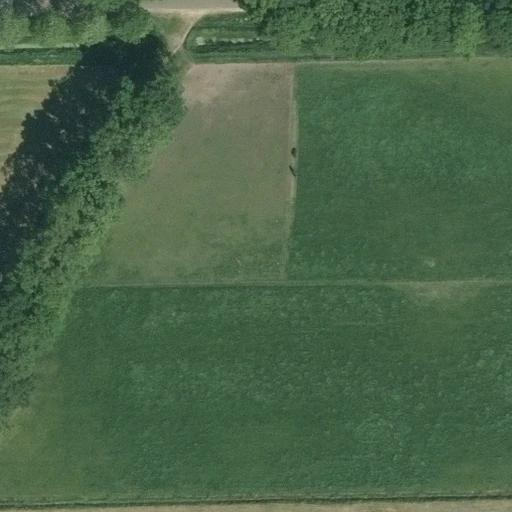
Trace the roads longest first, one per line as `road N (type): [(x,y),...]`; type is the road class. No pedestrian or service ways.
road 1 (track): [(0,344),(197,1)]
road 2 (unclassified): [(254,0),(0,8)]
